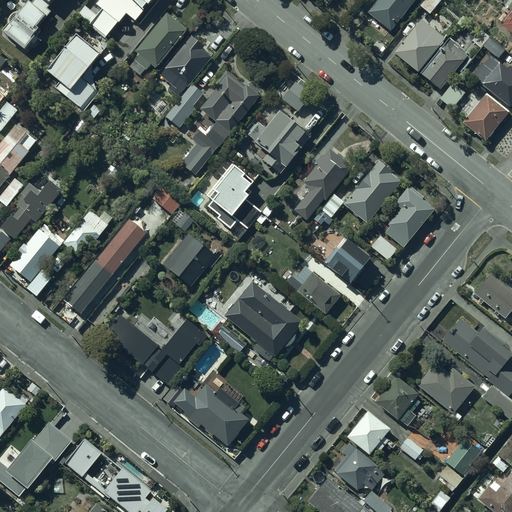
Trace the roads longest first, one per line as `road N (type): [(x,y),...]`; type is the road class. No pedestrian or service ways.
road 1 (residential): [(238,506),(492,192)]
road 2 (residential): [(0,311),(238,506)]
road 3 (tertiary): [(256,0),(492,192)]
